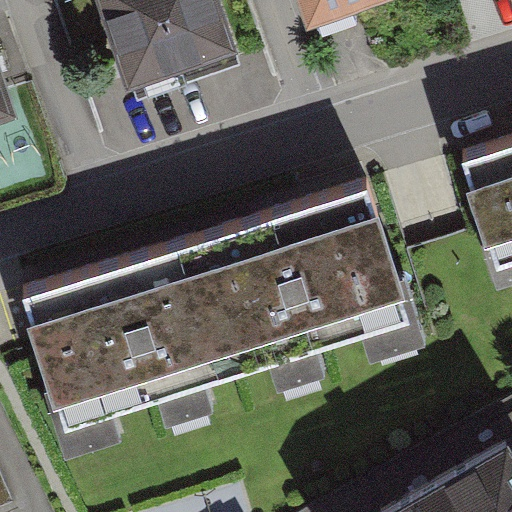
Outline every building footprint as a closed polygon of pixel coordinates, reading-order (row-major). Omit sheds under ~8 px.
[(222,0),(97,0),(126,83),(238,45),(222,0)] [(296,0),(306,28),(390,0),(296,0)] [(0,145),(9,143),(0,114),(0,145)] [(511,138),(467,153),(502,261),(511,258),(511,138)] [(373,176),(25,289),(69,424),(417,311),(373,176)] [(511,511),(511,435),(376,511),(511,511)] [(0,459),(0,511),(7,511),(20,507),(0,459)]
